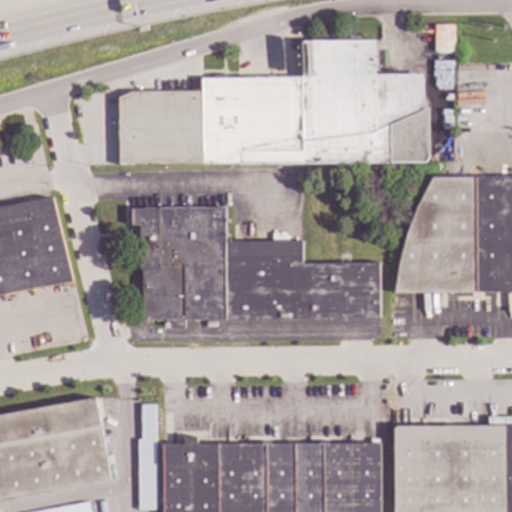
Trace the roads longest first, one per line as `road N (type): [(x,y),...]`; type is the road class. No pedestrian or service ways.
road 1 (residential): [(511,4),(294,17),(0,105)]
road 2 (residential): [(511,360),(114,357),(0,380)]
road 3 (residential): [(47,91),(114,357)]
road 4 (motorway): [(0,32),(139,0)]
